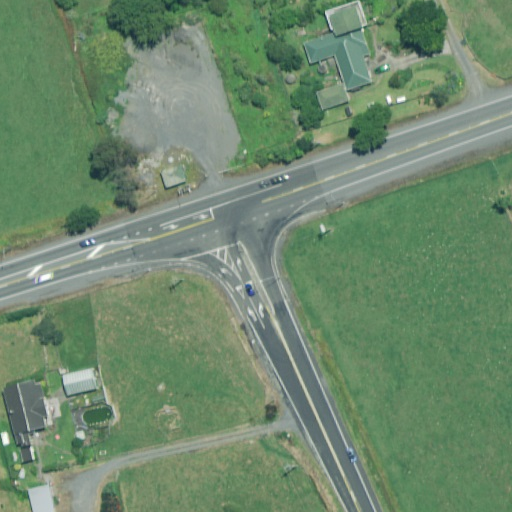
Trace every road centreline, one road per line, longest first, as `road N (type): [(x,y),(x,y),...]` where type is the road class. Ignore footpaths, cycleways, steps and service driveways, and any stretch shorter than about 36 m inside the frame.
road 1 (unclassified): [(229,213),(362,511)]
road 2 (primary): [(229,213),(511,114)]
road 3 (primary): [(0,287),(229,213)]
